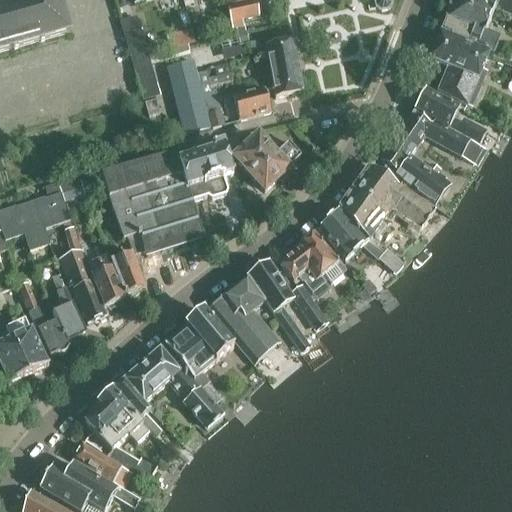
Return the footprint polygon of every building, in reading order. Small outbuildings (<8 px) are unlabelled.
[(0,54),(70,35),(59,0),(14,0),(15,1),(0,5),(0,54)] [(373,0),(375,4),(376,10),(381,13),(389,11),(392,6),(390,0),(373,0)] [(453,0),(445,20),(447,21),(485,35),(494,14),(454,0),(453,0)] [(511,0),(454,0),(494,14),(511,21),(511,0)] [(227,9),(232,31),(235,30),(243,28),(242,22),(259,19),(255,3),(227,9)] [(121,25),(143,101),(159,97),(136,20),(121,25)] [(485,35),(447,21),(429,64),(448,71),(439,94),(467,109),(472,111),(488,74),(483,72),(489,57),(493,58),(500,41),(485,35)] [(191,31),(183,33),(186,48),(195,46),(191,31)] [(240,35),(236,36),(239,46),(248,43),(245,33),(240,35)] [(188,48),(192,64),(194,73),(242,61),(235,36),(188,48)] [(292,44),(265,49),(276,101),(302,96),(297,70),(292,44)] [(194,73),(192,64),(168,70),(185,138),(209,132),(194,73)] [(219,68),(197,73),(197,74),(198,75),(202,95),(203,99),(203,100),(208,118),(221,114),(215,92),(211,94),(209,88),(221,86),(233,83),(229,66),(219,68)] [(233,100),(239,124),(270,116),(264,92),(233,100)] [(415,114),(449,131),(480,147),(487,134),(468,125),(466,130),(453,123),(459,111),(426,94),(415,114)] [(144,105),(148,119),(160,116),(156,102),(144,105)] [(385,178),(407,192),(434,210),(450,188),(411,160),(424,141),(478,170),(487,153),(469,143),(448,132),(414,113),(380,164),(386,168),(382,175),(385,178)] [(221,114),(208,118),(211,131),(225,128),(221,114)] [(236,140),(222,144),(227,158),(229,164),(235,162),(240,168),(248,177),(260,189),(262,192),(265,194),(288,173),(287,172),(301,159),(289,145),(286,148),(274,158),(265,148),(258,140),(258,141),(244,153),(239,147),(236,140)] [(178,157),(102,178),(123,242),(127,241),(133,257),(133,258),(144,254),(146,260),(204,242),(192,205),(208,200),(208,201),(212,203),(226,198),(228,194),(224,183),(225,183),(224,181),(234,178),(223,147),(213,151),(214,152),(213,153),(214,155),(180,165),(178,157)] [(369,245),(372,241),(393,211),(421,231),(434,211),(406,193),(380,176),(374,171),(343,214),(342,214),(368,245),(369,245)] [(84,182),(79,183),(80,185),(83,196),(84,196),(85,195),(100,191),(97,181),(96,178),(84,182)] [(76,184),(59,189),(61,196),(63,202),(79,197),(80,197),(83,196),(80,185),(79,183),(76,184)] [(58,187),(44,191),(47,200),(60,196),(58,187)] [(0,229),(5,244),(24,238),(30,254),(50,247),(45,232),(70,223),(63,202),(61,196),(60,197),(61,198),(45,203),(45,202),(44,201),(34,204),(35,205),(16,212),(15,211),(0,215),(0,229)] [(368,245),(342,214),(341,213),(318,234),(345,265),(363,250),(378,263),(379,262),(396,277),(404,269),(387,254),(384,257),(369,245),(368,245)] [(66,235),(64,235),(70,253),(80,250),(73,232),(66,235)] [(285,274),(294,284),(298,280),(302,285),(303,284),(312,296),(326,286),(325,285),(328,282),(331,285),(342,277),(342,276),(347,272),(341,265),(339,267),(318,242),(316,239),(312,238),(298,249),(300,251),(280,268),(285,274)] [(387,254),(372,241),(369,245),(384,257),(387,254)] [(83,254),(61,262),(69,286),(73,289),(87,327),(106,320),(86,270),(87,270),(88,269),(88,267),(83,254)] [(123,261),(111,265),(112,270),(117,282),(125,302),(124,299),(125,298),(127,298),(129,299),(136,300),(139,295),(139,293),(142,291),(146,290),(133,258),(133,257),(132,257),(123,261)] [(88,269),(87,270),(91,279),(91,280),(104,311),(106,310),(110,312),(116,310),(118,305),(125,302),(117,282),(112,270),(111,265),(110,266),(107,259),(103,261),(88,267),(88,269)] [(247,281),(273,316),(300,354),(304,355),(308,352),(309,348),(282,310),(294,302),(316,334),(328,327),(302,289),(291,297),(276,277),(270,267),(247,281)] [(54,279),(57,290),(56,291),(63,311),(53,315),(56,322),(67,347),(70,346),(73,347),(79,344),(80,341),(82,340),(81,339),(86,337),(72,306),(65,288),(61,277),(54,279)] [(212,320),(254,368),(280,346),(254,315),(265,306),(247,282),(220,303),(207,313),(212,320)] [(67,347),(56,322),(45,327),(26,285),(17,290),(50,361),(69,352),(67,347)] [(165,349),(193,382),(215,365),(216,365),(234,351),(204,315),(186,330),(186,331),(166,348),(165,349)] [(14,328),(6,332),(11,344),(28,381),(48,372),(31,335),(19,340),(14,328)] [(3,348),(0,349),(0,372),(8,390),(28,381),(11,344),(3,348)] [(124,384),(124,385),(143,407),(167,386),(169,385),(177,394),(185,403),(186,404),(184,405),(208,433),(216,425),(224,418),(207,399),(206,398),(193,383),(192,383),(178,367),(175,370),(165,358),(160,352),(158,353),(154,358),(145,365),(129,379),(124,384)] [(114,392),(113,393),(118,399),(127,408),(134,416),(155,440),(156,439),(157,438),(162,433),(159,430),(153,422),(148,417),(147,416),(149,414),(145,409),(143,407),(124,385),(124,384),(114,392)] [(209,385),(201,392),(215,407),(223,400),(209,385)] [(114,452),(127,440),(136,450),(151,437),(143,428),(127,411),(112,394),(98,407),(101,411),(97,416),(97,415),(84,427),(111,455),(106,459),(148,485),(156,473),(140,464),(139,466),(114,452)] [(158,414),(154,418),(163,428),(167,423),(158,414)] [(73,463),(122,492),(132,477),(82,447),(73,463)] [(40,492),(39,493),(71,511),(106,511),(113,501),(117,494),(73,467),(66,479),(52,470),(40,492)] [(131,491),(127,496),(138,502),(141,497),(131,491)] [(63,511),(31,494),(24,511),(63,511)]
